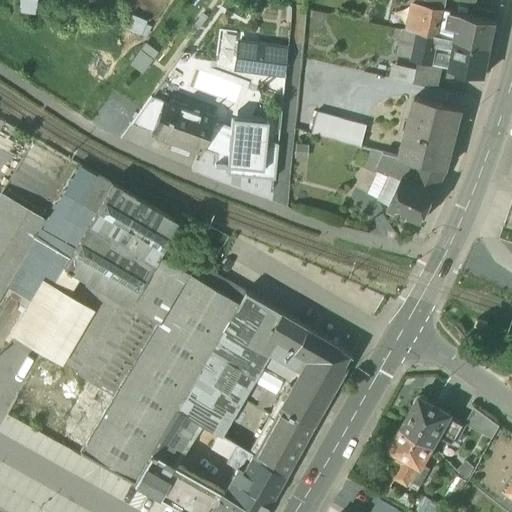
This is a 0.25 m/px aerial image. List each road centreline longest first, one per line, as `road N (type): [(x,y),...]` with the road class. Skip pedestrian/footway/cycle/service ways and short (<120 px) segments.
road 1 (secondary): [(402,330),(464,213),(511,80)]
road 2 (secondary): [(300,511),(402,330)]
road 3 (residential): [(402,330),(511,405)]
